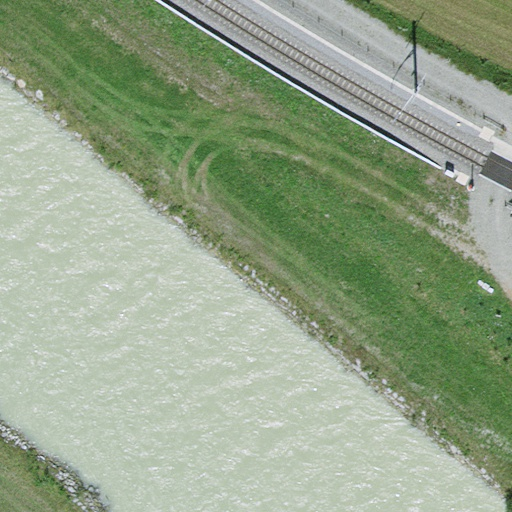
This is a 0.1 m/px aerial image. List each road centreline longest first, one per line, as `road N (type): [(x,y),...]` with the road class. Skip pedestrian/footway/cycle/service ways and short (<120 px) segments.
road 1 (track): [(511,260),(480,235),(509,148),(485,95),(511,108)]
road 2 (unclassified): [(485,95),(306,0)]
